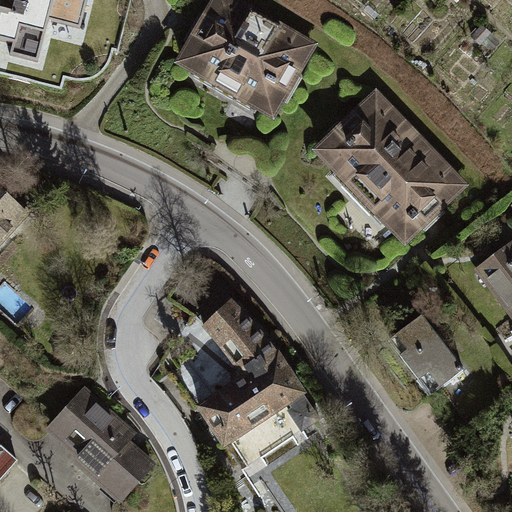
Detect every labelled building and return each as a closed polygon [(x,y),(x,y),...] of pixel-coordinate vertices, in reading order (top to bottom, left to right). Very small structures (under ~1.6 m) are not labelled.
[(81,27),(88,0),(0,0),(0,3),(0,40),(12,44),(10,55),(38,63),(49,19),(81,27)] [(272,115),(312,44),(232,0),(217,0),(181,64),(272,115)] [(375,95),(318,151),(405,240),(463,185),(375,95)] [(0,188),(0,241),(29,211),(18,201),(16,204),(0,188)] [(511,241),(478,268),(511,312),(511,241)] [(271,347),(230,301),(205,326),(244,377),(201,406),(223,444),(287,401),(291,408),(288,410),(301,431),(321,417),(271,347)] [(463,370),(422,316),(388,341),(429,395),(463,370)] [(132,434),(82,390),(50,426),(81,453),(75,460),(121,501),(152,467),(124,442),(132,434)] [(0,478),(16,460),(0,446),(0,445),(0,478)]
